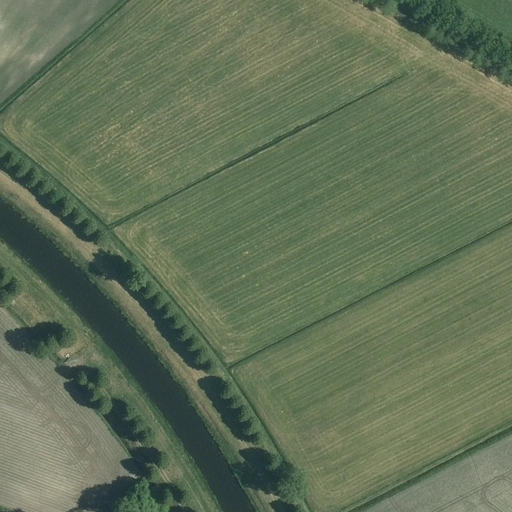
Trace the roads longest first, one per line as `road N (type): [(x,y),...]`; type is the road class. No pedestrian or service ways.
road 1 (track): [(0,172),(158,321),(283,511)]
road 2 (track): [(186,511),(79,363)]
road 3 (unclassified): [(511,65),(396,0)]
